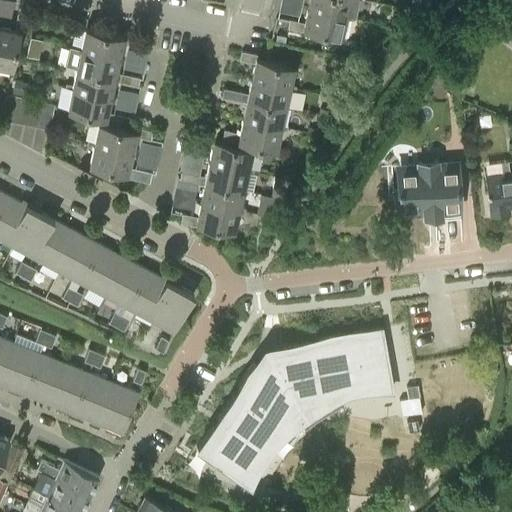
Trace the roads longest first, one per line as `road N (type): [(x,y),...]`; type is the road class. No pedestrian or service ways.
road 1 (residential): [(229,287),(511,255)]
road 2 (residential): [(156,57),(146,107),(176,121),(166,177),(141,224)]
road 3 (residential): [(141,224),(0,153)]
road 4 (residential): [(118,0),(220,26),(249,15),(252,0)]
road 5 (residential): [(126,473),(0,421)]
